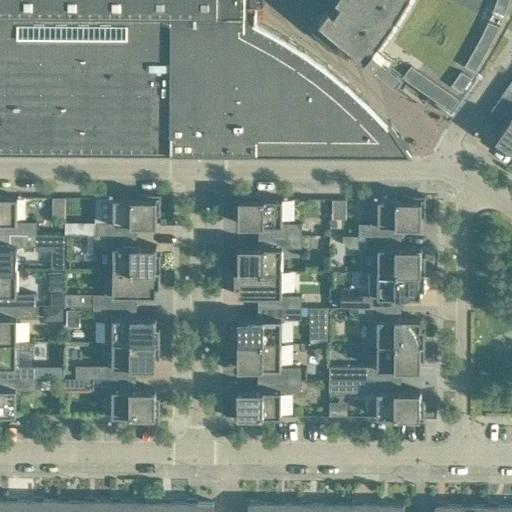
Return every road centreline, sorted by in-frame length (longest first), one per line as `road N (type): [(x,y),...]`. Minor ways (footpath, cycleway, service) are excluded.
road 1 (residential): [(198,168),(196,455)]
road 2 (residential): [(480,185),(464,210),(462,457)]
road 3 (residential): [(196,455),(462,457)]
road 4 (residential): [(198,168),(462,172)]
road 5 (residential): [(0,165),(198,168)]
road 6 (residential): [(0,454),(196,455)]
road 7 (residential): [(511,55),(450,144),(462,172)]
